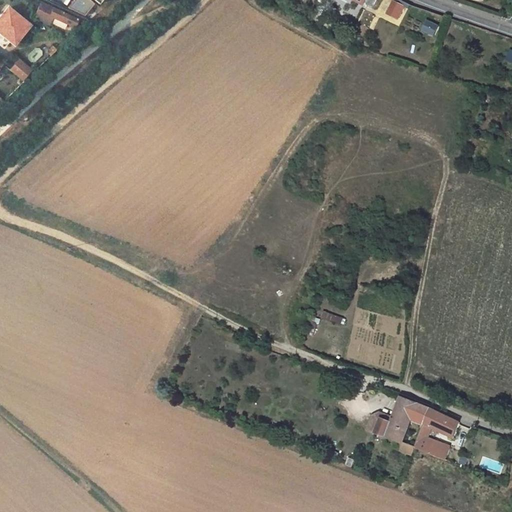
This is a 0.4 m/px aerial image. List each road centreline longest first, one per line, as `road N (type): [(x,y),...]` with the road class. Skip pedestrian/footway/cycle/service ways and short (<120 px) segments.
road 1 (track): [(511,433),(290,349),(0,212)]
road 2 (track): [(0,179),(200,0)]
road 3 (track): [(120,511),(0,408)]
